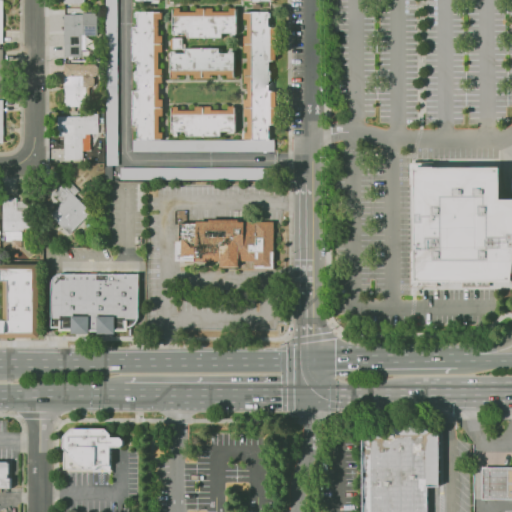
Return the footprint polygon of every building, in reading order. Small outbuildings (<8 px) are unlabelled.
[(115,0),(104,0),(105,165),(117,164),(115,0)] [(236,10),(212,10),(212,9),(172,9),(172,36),(222,36),(222,34),(236,33),(236,10)] [(273,152),(273,140),(270,140),(271,11),(245,11),(244,84),(247,84),(247,100),(243,100),(243,116),(246,116),(246,140),(159,140),(160,105),(159,105),(159,11),(134,11),(133,124),(137,124),(137,140),(131,140),(131,151),(273,152)] [(63,56),(80,56),(80,35),(96,35),(96,13),(62,13),(63,56)] [(234,54),(219,53),(219,48),(184,48),(184,53),(170,53),(169,78),(177,79),(177,75),(193,75),(193,78),(210,78),(210,75),(234,75),(234,54)] [(63,105),(87,104),(87,86),(94,86),(94,62),(62,63),(63,105)] [(235,106),(226,106),(226,110),(211,110),(211,106),(194,106),(194,109),(170,109),(170,131),(185,132),(185,134),(235,135),(235,106)] [(57,117),(57,135),(63,135),(63,138),(63,159),(68,159),(81,159),(81,138),(84,138),(84,134),(97,134),(97,116),(97,113),(76,113),(76,117),(57,117)] [(265,167),(119,168),(119,179),(265,179),(265,167)] [(414,168),(500,167),(500,199),(511,199),(511,281),(416,282),(414,168)] [(67,234),(93,209),(66,179),(51,193),(61,203),(48,214),(67,234)] [(2,198),(2,231),(4,231),(4,241),(20,241),(20,231),(26,231),(26,198),(2,198)] [(181,223),(273,223),(273,268),(258,268),(258,262),(239,262),(239,268),(223,267),(223,261),(180,260),(179,241),(182,240),(181,223)] [(0,264),(39,264),(40,337),(0,337),(0,321),(7,322),(8,281),(0,280),(0,264)] [(138,274),(139,321),(134,325),(128,328),(126,331),(59,331),(59,327),(51,327),(51,283),(53,280),(56,276),(60,274),(138,274)] [(361,511),(361,434),(393,434),(393,427),(440,427),(440,486),(425,486),(425,511),(361,511)] [(71,428),(105,428),(111,434),(111,437),(120,437),(123,439),(123,446),(121,448),(109,448),(110,466),(100,466),(95,471),(62,471),(61,453),(64,452),(61,450),(61,437),(71,428)] [(0,463),(13,463),(14,490),(0,490),(0,463)] [(482,467),(511,467),(511,499),(482,499),(482,467)]
